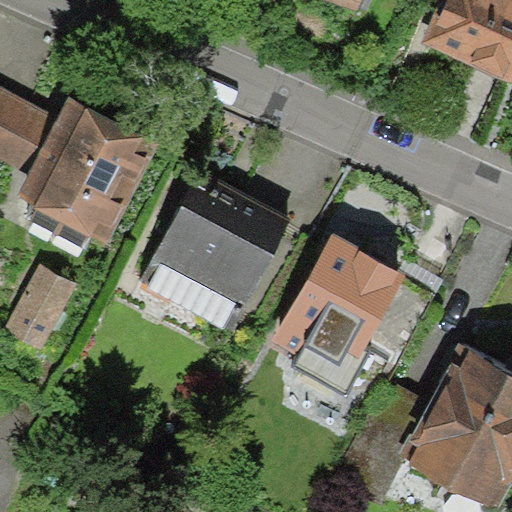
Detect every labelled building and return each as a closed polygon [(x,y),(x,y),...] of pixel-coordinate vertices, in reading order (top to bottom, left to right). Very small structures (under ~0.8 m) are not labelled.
[(322,0),(350,13),(356,0),(322,0)] [(511,0),(443,0),(426,38),(511,77),(511,0)] [(109,249),(164,133),(72,90),(63,110),(0,80),(0,162),(33,177),(19,207),(109,249)] [(290,216),(201,169),(153,260),(242,307),(290,216)] [(398,274),(325,237),(271,343),(344,380),(398,274)] [(75,282),(33,263),(5,325),(47,344),(75,282)] [(499,511),(511,485),(511,372),(466,349),(407,469),(494,511),(499,511)]
